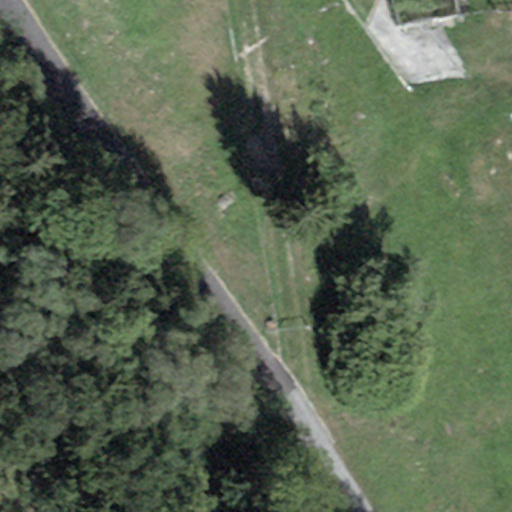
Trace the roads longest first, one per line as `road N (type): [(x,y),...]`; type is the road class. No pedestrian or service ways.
road 1 (unclassified): [(16,0),(365,511)]
road 2 (track): [(307,429),(246,0)]
